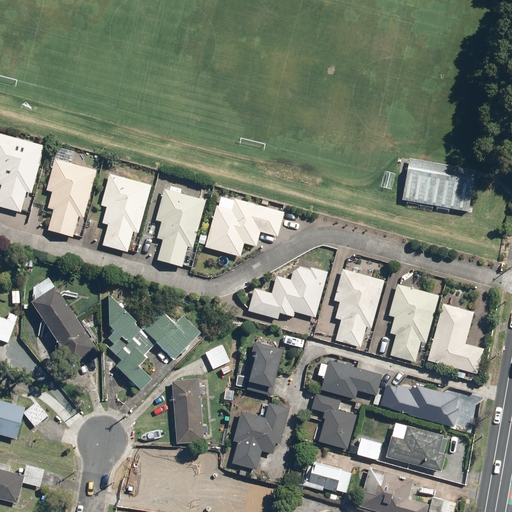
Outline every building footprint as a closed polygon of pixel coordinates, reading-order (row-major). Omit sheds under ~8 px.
[(32,193),(45,146),(0,133),(0,184),(3,185),(0,194),(0,206),(21,212),(27,192),(32,193)] [(403,153),(397,188),(463,200),(470,164),(403,153)] [(84,218),(97,171),(56,159),(47,191),(53,192),(49,208),(55,210),(49,230),(73,237),(79,216),(84,218)] [(139,233),(152,186),(111,174),(102,206),(108,207),(103,223),(109,225),(104,245),(127,252),(133,231),(139,233)] [(193,248),(206,201),(165,189),(156,221),(162,223),(157,238),(163,240),(158,260),(182,267),(187,246),(193,248)] [(277,237),(284,212),(235,198),(232,208),(218,204),(205,248),(241,258),(244,244),(256,247),(261,232),(277,237)] [(312,220),(288,214),(285,223),(309,229),(312,220)] [(328,272),(311,267),(310,270),(300,267),(294,271),(291,280),(277,276),(272,294),(254,289),(248,311),(278,320),(280,313),(293,317),(295,312),(315,318),(328,272)] [(371,328),(384,281),(343,270),(334,301),(340,303),(335,319),(341,320),(336,341),(361,348),(367,327),(371,328)] [(74,364),(98,348),(56,285),(32,301),(74,364)] [(425,343),(439,296),(397,285),(388,316),(395,318),(390,334),(396,336),(390,356),(415,363),(421,342),(425,343)] [(141,391),(153,379),(140,367),(149,358),(132,341),(142,330),(135,323),(137,321),(108,293),(110,326),(115,331),(108,338),(114,343),(109,348),(122,361),(117,367),(141,391)] [(465,344),(474,313),(443,304),(428,361),(477,375),(484,350),(465,344)] [(175,360),(202,334),(184,315),(175,324),(160,309),(142,327),(175,360)] [(0,317),(0,339),(9,343),(16,323),(0,317)] [(274,387),(284,349),(255,342),(251,360),(254,361),(249,381),(274,387)] [(213,369),(230,361),(223,346),(206,354),(213,369)] [(377,396),(383,375),(329,360),(321,390),(355,399),(357,391),(377,396)] [(176,443),(204,442),(200,379),(173,381),(176,443)] [(455,408),(458,397),(417,385),(415,393),(386,385),(381,406),(408,414),(408,415),(454,428),(459,409),(455,408)] [(348,450),(358,415),(338,410),(341,400),(317,394),(312,409),(327,413),(319,442),(348,450)] [(0,434),(17,440),(26,408),(0,401),(0,434)] [(37,427),(50,416),(38,402),(25,414),(37,427)] [(280,445),(291,409),(270,403),(266,418),(242,412),(233,442),(238,443),(232,463),(257,470),(263,451),(273,454),(276,444),(280,445)] [(443,435),(406,426),(403,439),(392,436),(386,459),(441,473),(446,455),(439,453),(443,435)] [(377,461),(382,444),(362,439),(357,456),(377,461)] [(222,469),(225,452),(206,449),(203,466),(222,469)] [(347,495),(353,473),(315,462),(309,485),(347,495)] [(27,465),(24,476),(0,469),(0,499),(19,504),(24,483),(42,488),(46,470),(27,465)] [(408,500),(414,480),(369,467),(358,507),(375,511),(428,511),(430,507),(408,500)] [(236,510),(242,477),(216,472),(214,487),(150,477),(145,506),(181,511),(214,511),(215,507),(236,510)] [(453,511),(456,503),(437,499),(434,511),(453,511)]
